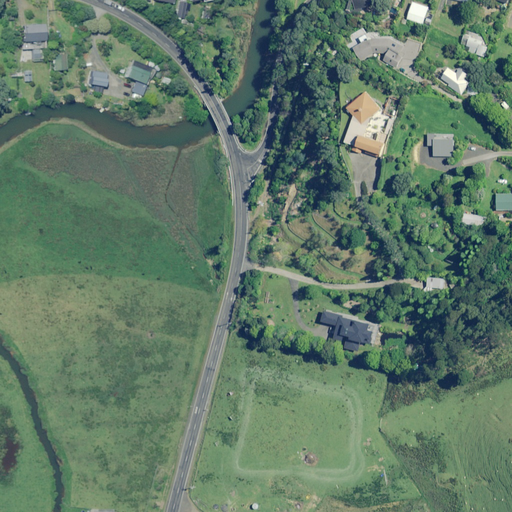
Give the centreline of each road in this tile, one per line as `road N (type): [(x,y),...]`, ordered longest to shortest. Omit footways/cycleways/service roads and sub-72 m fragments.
road 1 (primary): [(238,174),(239,256),(173,511)]
road 2 (primary): [(95,0),(152,32),(191,70),(226,129),(238,174)]
road 3 (tertiary): [(238,174),(263,153),(285,50),(314,0)]
